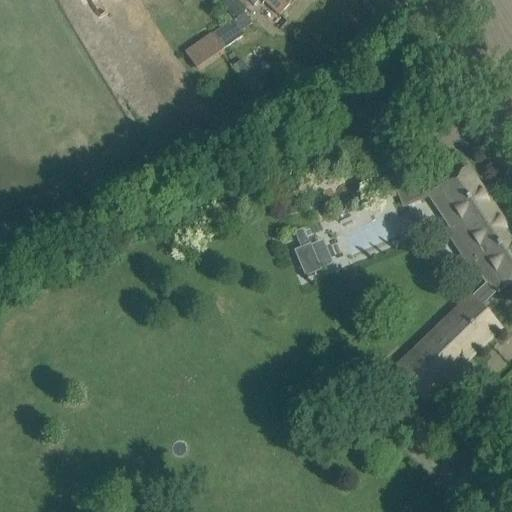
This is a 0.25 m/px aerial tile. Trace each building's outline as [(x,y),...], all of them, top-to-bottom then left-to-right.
[(295,0),(261,0),(279,17),(295,0)] [(245,37),(241,31),(251,25),(245,14),(211,37),(222,52),(245,37)] [(211,37),(188,52),(198,68),(222,52),(211,37)] [(483,284),(486,289),(492,298),(493,300),(497,297),(511,286),(511,236),(467,169),(451,180),(432,193),(425,182),(399,193),(406,209),(428,200),(435,197),(458,232),(452,236),(448,239),(470,273),(474,270),(483,284)] [(310,246),(301,249),(294,252),(305,278),(321,272),(320,271),(311,247),(310,246)] [(410,364),(405,359),(393,372),(424,403),(500,330),(482,312),(474,302),(410,364)]
